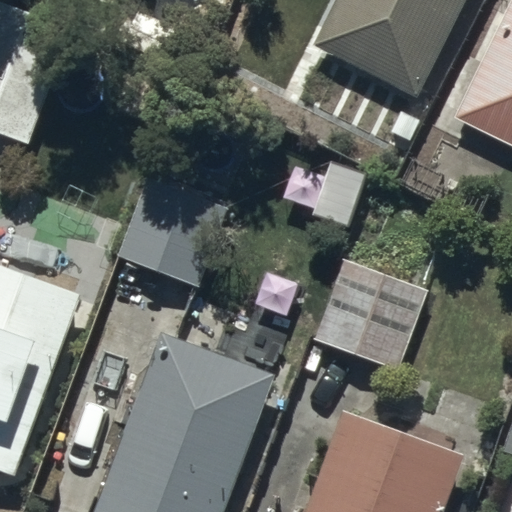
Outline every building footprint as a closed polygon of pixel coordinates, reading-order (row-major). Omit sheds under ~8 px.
[(341,0),(315,52),(372,80),(368,89),(390,100),(396,87),(420,100),(469,0),(341,0)] [(0,2),(0,135),(33,148),(77,32),(0,2)] [(511,8),(459,122),(511,147),(511,8)] [(232,211),(151,180),(120,259),(201,291),(232,211)] [(429,295),(350,264),(320,339),(399,371),(429,295)] [(86,301),(0,270),(0,472),(23,481),(86,301)] [(230,511),(281,380),(168,337),(101,511),(230,511)] [(448,511),(466,461),(342,418),(309,511),(448,511)]
